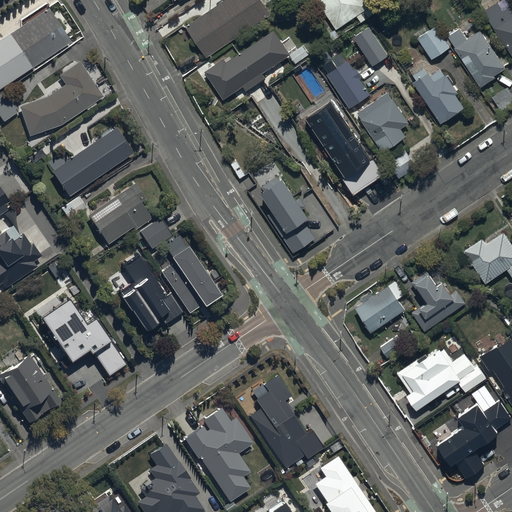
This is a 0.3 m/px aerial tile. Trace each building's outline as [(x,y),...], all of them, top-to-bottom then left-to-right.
[(207,56),(271,13),(262,0),(222,0),(186,25),(207,56)] [(317,0),(337,29),(369,7),(364,0),(317,0)] [(511,0),(499,0),(483,11),(511,54),(511,0)] [(48,12),(0,43),(0,88),(69,43),(48,12)] [(417,36),(432,58),(450,47),(434,24),(417,36)] [(369,26),(354,36),(373,64),(388,54),(369,26)] [(494,74),(506,67),(480,29),(467,38),(460,27),(448,35),(456,46),(454,47),(479,84),(481,87),(496,77),(494,74)] [(224,99),(290,54),(274,30),(226,62),(224,57),(204,70),(207,74),(224,99)] [(349,107),(370,93),(347,60),(327,74),(349,107)] [(80,62),(58,76),(64,86),(20,115),(35,137),(101,95),(80,62)] [(419,91),(440,123),(463,107),(455,95),(459,92),(446,73),(442,75),(434,81),(428,72),(413,82),(419,91)] [(511,92),(508,86),(492,97),(502,112),(511,104),(511,92)] [(5,90),(0,93),(0,116),(3,121),(17,111),(15,109),(17,108),(5,90)] [(388,91),(357,111),(378,142),(383,150),(406,135),(401,127),(409,122),(388,91)] [(305,118),(345,176),(342,178),(353,195),(385,174),(373,157),(370,159),(330,101),(305,118)] [(114,128),(52,171),(69,196),(132,153),(114,128)] [(399,177),(416,165),(406,150),(388,161),(399,177)] [(260,191),(273,210),(267,213),(293,252),(315,238),(303,220),(309,216),(282,177),(260,191)] [(153,218),(132,187),(87,216),(108,247),(153,218)] [(86,207),(78,195),(61,208),(68,219),(86,207)] [(139,232),(151,249),(172,236),(160,218),(139,232)] [(4,234),(0,236),(0,258),(1,261),(0,261),(0,290),(1,292),(44,262),(25,234),(10,244),(4,234)] [(483,241),(466,253),(487,285),(511,268),(511,246),(504,235),(487,247),(483,241)] [(178,237),(163,248),(175,265),(162,275),(191,316),(219,296),(178,237)] [(138,258),(123,269),(136,288),(121,298),(147,336),(178,314),(138,258)] [(427,304),(413,314),(426,333),(461,309),(433,270),(413,284),(427,304)] [(3,292),(15,309),(35,296),(24,278),(3,292)] [(390,287),(355,310),(371,334),(406,311),(390,287)] [(68,300),(43,318),(74,364),(90,353),(107,378),(128,365),(94,316),(84,323),(68,300)] [(396,337),(380,347),(388,359),(404,348),(396,337)] [(511,339),(482,359),(511,403),(511,339)] [(441,347),(398,377),(421,411),(459,385),(465,395),(485,382),(467,355),(453,364),(441,347)] [(62,404),(30,356),(0,376),(0,381),(30,425),(62,404)] [(324,450),(276,377),(262,386),(266,393),(256,400),(262,409),(249,418),(287,474),(324,450)] [(462,425),(436,443),(452,466),(455,464),(465,477),(484,464),(474,449),(497,433),(494,428),(511,417),(500,401),(484,411),(477,401),(456,416),(462,425)] [(204,427),(185,440),(228,505),(257,486),(238,457),(254,446),(228,406),(201,423),(204,427)] [(143,489),(136,494),(148,511),(155,507),(158,511),(173,511),(177,510),(178,511),(194,511),(207,503),(162,436),(144,449),(156,467),(137,480),(143,489)] [(375,511),(339,458),(319,471),(325,479),(315,485),(333,511),(375,511)] [(76,509),(78,511),(133,511),(125,499),(118,504),(106,488),(76,509)]
